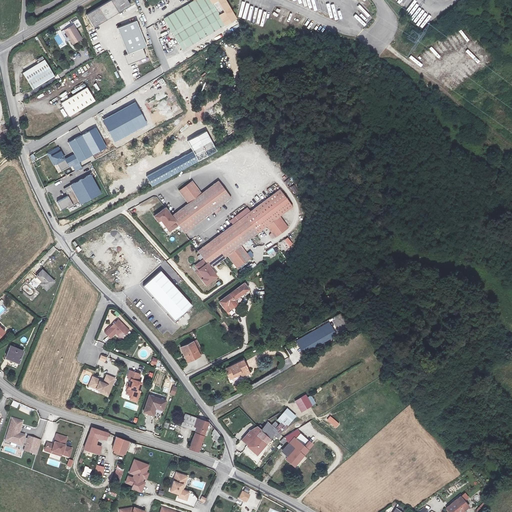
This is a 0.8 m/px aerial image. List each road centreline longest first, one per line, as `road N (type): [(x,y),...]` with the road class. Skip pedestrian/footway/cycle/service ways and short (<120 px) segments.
road 1 (tertiary): [(0,55),(24,161),(62,242),(108,295)]
road 2 (tertiary): [(0,383),(35,403),(222,468)]
